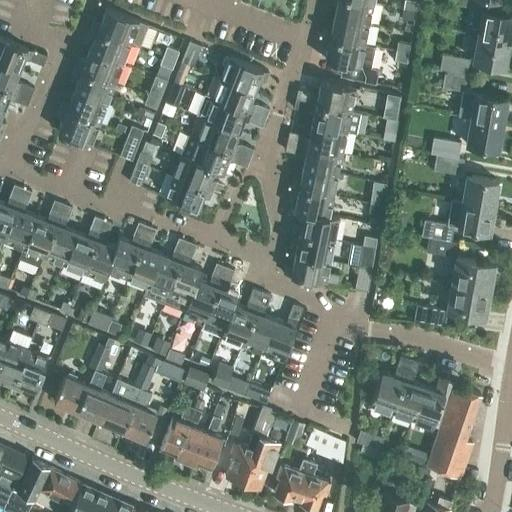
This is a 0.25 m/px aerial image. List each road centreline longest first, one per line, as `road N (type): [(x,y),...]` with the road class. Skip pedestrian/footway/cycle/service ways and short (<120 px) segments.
road 1 (residential): [(259,257),(2,165)]
road 2 (residential): [(259,257),(275,223),(267,164),(317,0)]
road 3 (tertiary): [(232,511),(0,416)]
road 4 (residential): [(2,165),(23,120),(42,102),(63,43),(24,27),(30,0)]
road 5 (residential): [(511,363),(336,314)]
